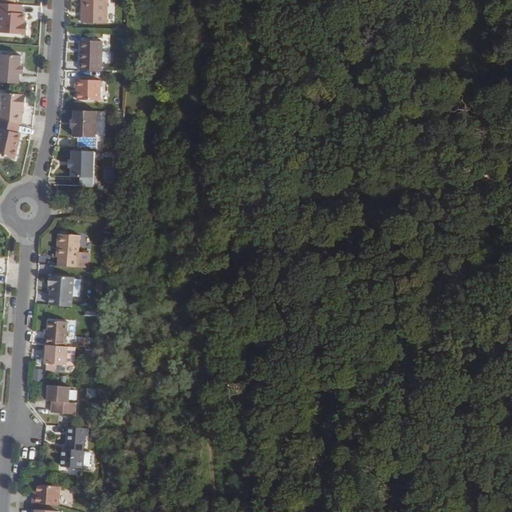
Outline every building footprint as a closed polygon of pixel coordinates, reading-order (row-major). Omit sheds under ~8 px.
[(82,0),(82,23),(107,24),(107,0),(82,0)] [(21,5),(0,3),(0,33),(26,35),(27,24),(24,24),(24,14),(20,14),(21,5)] [(102,42),(80,41),(80,71),(101,72),(101,62),(101,53),(102,42)] [(108,53),(101,53),(101,62),(108,62),(110,60),(110,55),(108,53)] [(1,55),(0,72),(0,82),(19,84),(20,74),(20,66),(21,56),(1,55)] [(100,81),(76,80),(75,88),(77,88),(77,100),(100,101),(100,81)] [(0,116),(0,119),(16,123),(21,125),(22,110),(22,106),(25,107),(26,95),(2,93),(0,116)] [(96,112),(74,111),(73,120),(72,120),(72,129),(73,129),(73,137),(78,138),(77,146),(95,146),(96,112)] [(0,119),(0,152),(1,153),(1,156),(11,158),(14,147),(12,147),(14,141),(15,142),(17,133),(14,132),(16,123),(0,119)] [(94,152),(72,151),(72,158),(71,168),(71,178),(78,178),(78,186),(93,187),(94,152)] [(79,236),(58,234),(57,244),(59,245),(58,257),(58,266),(77,267),(79,236)] [(74,277),(49,276),(49,286),(51,286),(49,305),(71,307),(74,277)] [(68,322),(50,320),(49,330),(48,337),(45,337),(45,345),(66,347),(68,322)] [(79,345),(87,345),(87,337),(79,337),(79,345)] [(66,347),(45,345),(44,353),(46,353),(45,363),(46,364),(56,364),(66,365),(67,347),(66,347)] [(75,347),(67,347),(66,365),(71,366),(73,364),(75,347)] [(41,380),(42,368),(33,368),(33,380),(41,380)] [(76,403),(69,402),(70,387),(49,385),(48,401),(52,401),(52,412),(76,414),(76,403)] [(87,437),(88,429),(68,427),(66,449),(62,449),(61,467),(81,468),(82,451),(82,446),(84,446),(85,436),(87,437)] [(82,451),(81,468),(89,469),(90,455),(90,452),(82,451)] [(33,495),(32,503),(58,505),(60,486),(38,485),(38,492),(38,495),(33,495)]
